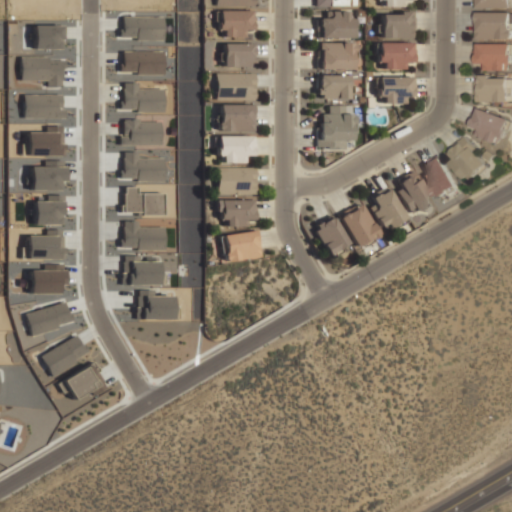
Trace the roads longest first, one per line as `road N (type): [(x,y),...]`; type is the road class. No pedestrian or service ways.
road 1 (residential): [(285,187),(327,185),(434,121),(443,100),(443,0),(285,187),(290,238),(326,297)]
road 2 (residential): [(143,403),(82,286),(85,0)]
road 3 (residential): [(188,376),(511,190)]
road 4 (residential): [(0,488),(188,376)]
